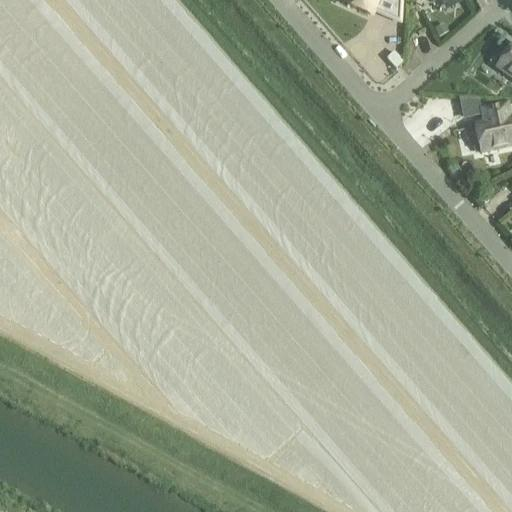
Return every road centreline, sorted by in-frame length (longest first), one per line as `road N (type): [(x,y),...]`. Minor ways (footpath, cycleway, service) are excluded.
road 1 (residential): [(511,267),(379,116)]
road 2 (residential): [(379,116),(511,0)]
road 3 (residential): [(379,116),(278,0)]
